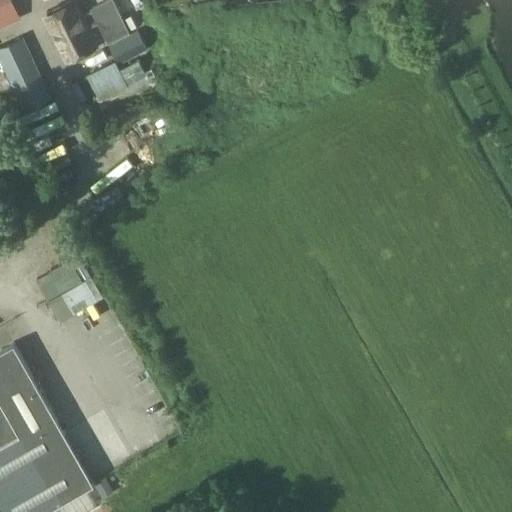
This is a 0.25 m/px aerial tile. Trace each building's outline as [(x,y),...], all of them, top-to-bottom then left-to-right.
[(0,0),(0,26),(22,17),(14,0),(0,0)] [(92,9),(85,13),(79,0),(68,0),(67,0),(66,0),(51,8),(42,13),(66,61),(73,57),(75,57),(90,49),(91,48),(100,43),(92,25),(97,22),(107,42),(129,32),(113,0),(106,0),(91,7),(92,9)] [(213,0),(189,2),(190,20),(222,17),(220,0),(213,0)] [(119,63),(148,48),(137,29),(109,44),(119,63)] [(22,36),(0,46),(0,50),(22,97),(46,86),(22,36)] [(133,146),(168,135),(162,115),(126,126),(133,146)] [(0,511),(41,511),(94,482),(14,342),(0,349),(0,511)] [(193,507),(195,511),(215,511),(209,499),(193,507)]
